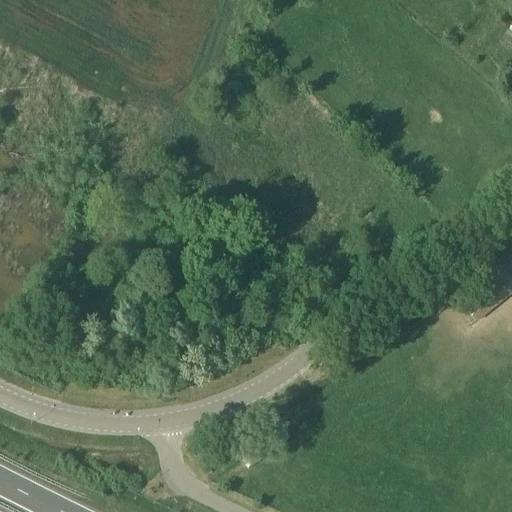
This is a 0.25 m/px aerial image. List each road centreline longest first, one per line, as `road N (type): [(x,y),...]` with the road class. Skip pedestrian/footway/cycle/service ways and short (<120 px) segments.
road 1 (tertiary): [(165,424),(232,406),(288,371),(511,194)]
road 2 (tertiary): [(0,396),(56,418),(165,424)]
road 3 (unclassified): [(165,424),(169,457),(183,479),(240,511)]
